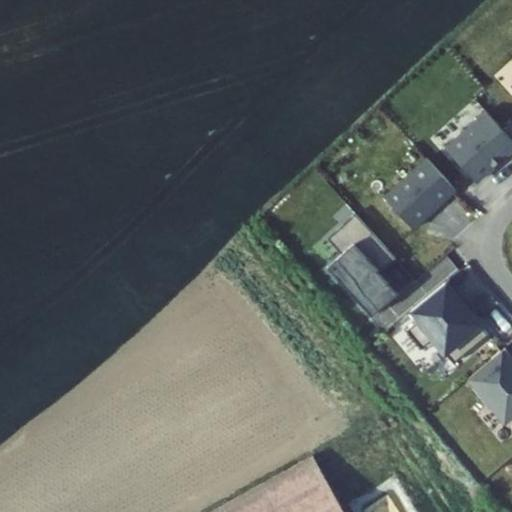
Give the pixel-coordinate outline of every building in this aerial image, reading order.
[(511,154),(493,134),(453,171),(482,203),(511,175),(511,154)] [(420,250),(463,211),(434,179),(391,218),(420,250)] [(387,294),(404,279),(363,234),(335,259),(349,275),(335,288),(379,337),(405,314),(387,294)] [(471,318),(455,300),(417,333),(425,342),(414,352),(429,370),(441,360),(461,385),(495,355),(476,332),(467,322),(471,318)] [(480,329),(471,318),(467,322),(476,332),(480,329)] [(511,367),(475,398),(482,406),(480,408),(494,425),(497,423),(511,441),(511,367)] [(343,511),(311,456),(214,511),(343,511)]
